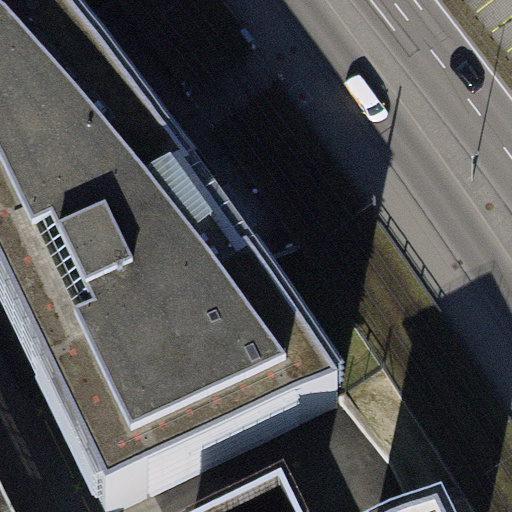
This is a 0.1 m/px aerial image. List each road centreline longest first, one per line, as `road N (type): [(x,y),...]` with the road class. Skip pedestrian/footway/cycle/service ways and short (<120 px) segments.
road 1 (secondary): [(291,0),(511,307)]
road 2 (secondary): [(511,156),(392,0)]
